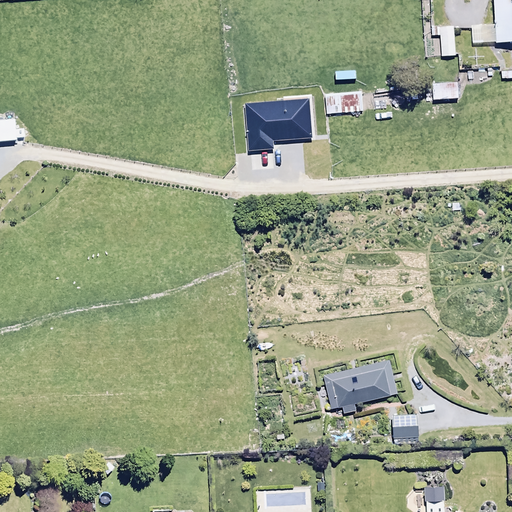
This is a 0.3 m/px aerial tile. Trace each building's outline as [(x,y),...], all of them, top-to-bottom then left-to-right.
[(469,26),(470,44),(511,41),(511,0),(491,0),(493,25),(469,26)] [(454,56),(451,26),(437,27),(439,57),(454,56)] [(430,83),(430,100),(456,99),(456,83),(430,83)] [(361,113),(360,92),(323,94),(324,114),(361,113)] [(14,118),(0,118),(0,144),(14,144),(14,118)] [(395,393),(387,360),(321,376),(330,410),(339,408),(341,414),(354,411),(352,404),(395,393)] [(417,444),(415,413),(389,415),(391,446),(417,444)] [(442,511),(442,486),(422,487),(422,511),(442,511)]
